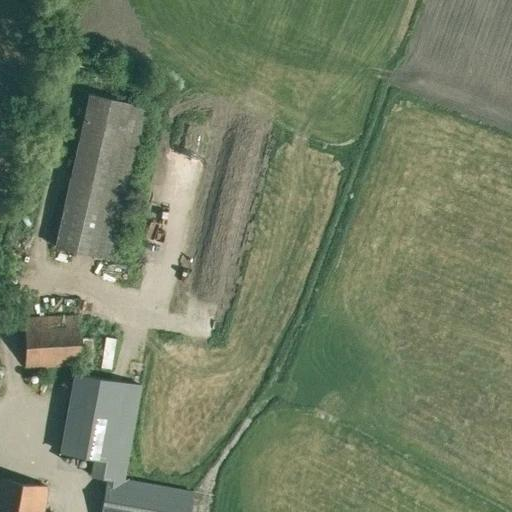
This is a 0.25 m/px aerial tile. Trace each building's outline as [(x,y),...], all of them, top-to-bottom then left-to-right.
[(89,92),(54,247),(115,260),(149,106),(89,92)] [(25,317),(25,344),(25,368),(79,366),(79,314),(25,317)] [(59,452),(84,456),(127,464),(142,385),(74,372),(59,452)] [(189,511),(194,491),(107,475),(99,511),(189,511)] [(42,511),(47,486),(0,477),(0,511),(42,511)]
